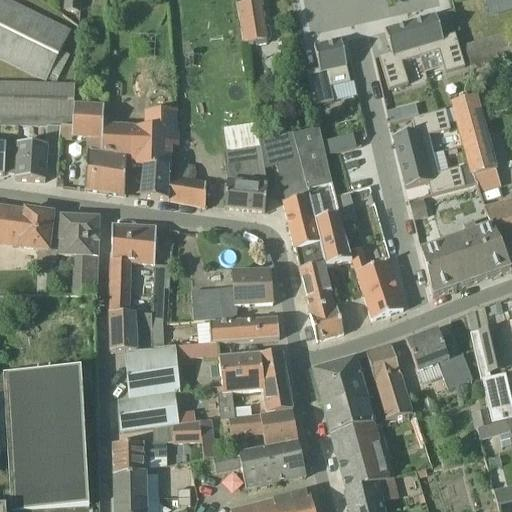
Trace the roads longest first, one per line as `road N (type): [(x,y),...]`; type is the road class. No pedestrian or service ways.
road 1 (residential): [(348,0),(423,319)]
road 2 (residential): [(105,511),(105,209)]
road 3 (residential): [(296,363),(280,254),(268,238),(247,228),(105,209)]
road 4 (residential): [(326,511),(296,363)]
road 5 (residential): [(296,363),(423,319)]
